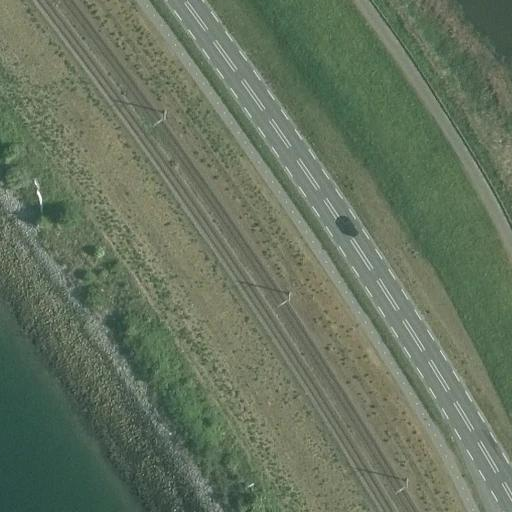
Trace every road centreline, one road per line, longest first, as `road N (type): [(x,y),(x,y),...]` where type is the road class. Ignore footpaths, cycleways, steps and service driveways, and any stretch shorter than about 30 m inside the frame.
road 1 (secondary): [(177,0),(285,148),(511,505)]
road 2 (unclassified): [(511,250),(414,75),(362,0)]
